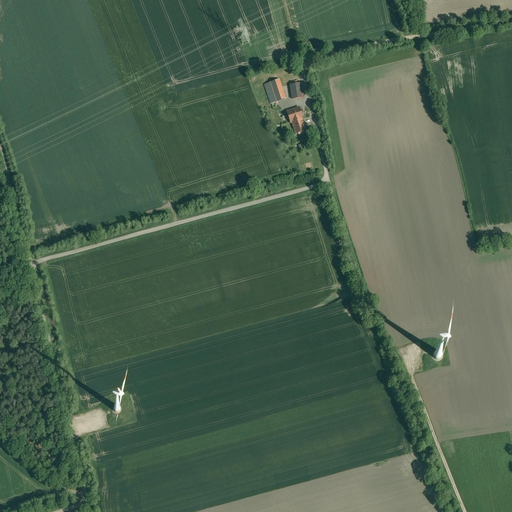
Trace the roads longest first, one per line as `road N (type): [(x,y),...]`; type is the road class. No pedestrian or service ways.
road 1 (track): [(308,188),(30,264),(0,145)]
road 2 (track): [(324,180),(464,511)]
road 3 (unclassified): [(511,24),(308,59),(302,74),(326,173),(308,188)]
road 4 (unclassified): [(30,264),(87,502)]
